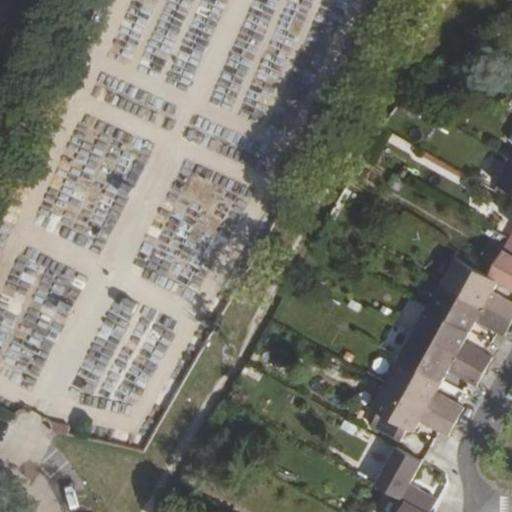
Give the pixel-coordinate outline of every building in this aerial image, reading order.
[(511,159),(498,185),(511,192),(511,159)] [(511,255),(504,251),(489,276),(499,281),(511,288),(511,255)] [(489,276),(457,258),(443,284),(511,322),(511,302),(493,293),(499,281),(489,276)] [(511,323),(511,322),(443,284),(429,309),(471,333),(477,322),(498,334),(505,337),(511,323)] [(471,333),(429,309),(415,334),(485,372),(493,359),(485,353),(465,343),(471,333)] [(485,372),(415,334),(401,359),(443,383),(449,372),(470,383),(477,387),(485,372)] [(443,383),(401,359),(386,384),(456,423),(465,408),(458,404),(438,393),(443,383)] [(456,423),(386,384),(372,409),(415,433),(421,422),(442,434),(448,437),(456,423)] [(423,460),(397,446),(376,484),(406,501),(425,511),(431,511),(439,499),(411,483),(423,460)] [(425,511),(406,501),(399,511),(425,511)]
